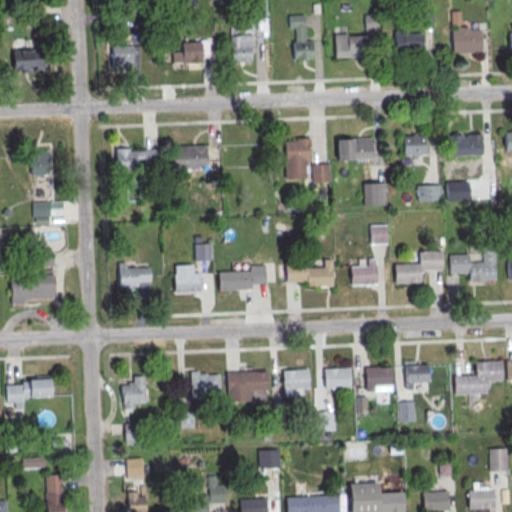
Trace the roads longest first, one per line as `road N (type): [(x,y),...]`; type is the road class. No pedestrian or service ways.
road 1 (residential): [(94,511),(73,0)]
road 2 (residential): [(511,91),(0,111)]
road 3 (residential): [(511,320),(0,339)]
